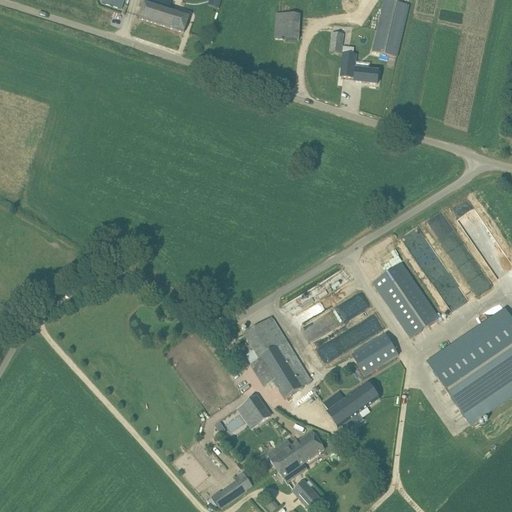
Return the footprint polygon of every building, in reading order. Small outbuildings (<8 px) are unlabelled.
[(104,0),(102,6),(121,12),(125,0),(104,0)] [(207,0),(206,5),(217,9),(220,0),(207,0)] [(373,52),(397,58),(409,7),(385,1),(373,52)] [(145,2),(139,19),(184,34),(190,16),(170,10),(161,7),(145,2)] [(275,39),(298,41),(300,16),(277,14),(276,29),(275,39)] [(330,52),(341,53),(343,34),(332,33),(330,52)] [(343,55),(341,78),(354,79),(354,82),(377,85),(379,73),(354,70),(356,56),(343,55)] [(373,284),(411,339),(440,320),(402,264),(373,284)] [(283,317),(302,308),(307,318),(325,309),(321,301),(307,308),(305,303),(349,281),(345,272),(277,306),(283,317)] [(511,320),(506,311),(427,364),(470,426),(511,396),(511,320)] [(272,318),(244,335),(254,351),(260,360),(251,366),(250,366),(264,388),(273,382),(284,400),(312,383),(272,318)] [(352,357),(364,377),(398,356),(386,336),(352,357)] [(328,412),(326,414),(338,430),(346,424),(380,400),(374,392),(368,384),(345,400),(328,412)] [(257,398),(244,407),(257,426),(270,417),(257,398)] [(220,423),(215,427),(220,435),(225,431),(220,423)] [(288,441),(267,456),(271,461),(270,462),(283,479),(324,451),(312,433),(292,447),(288,441)] [(304,482),(293,492),(309,511),(321,501),(304,482)]
